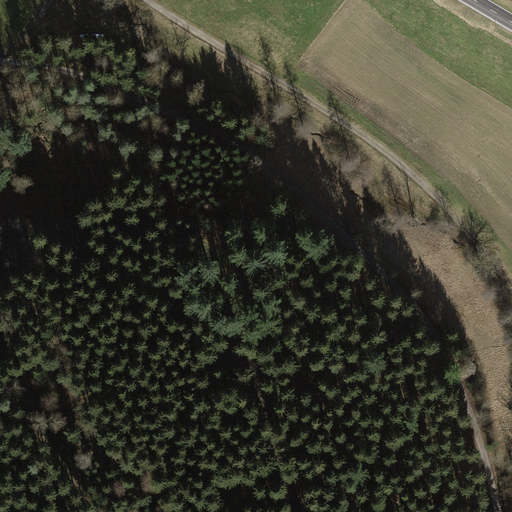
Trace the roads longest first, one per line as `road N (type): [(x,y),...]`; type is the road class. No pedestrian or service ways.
road 1 (track): [(496,511),(456,370),(415,305),(343,221),(234,137),(76,76),(0,61)]
road 2 (track): [(146,0),(382,147),(463,225),(511,298)]
road 3 (track): [(0,206),(213,328),(246,365),(292,511)]
road 4 (track): [(0,388),(81,499)]
